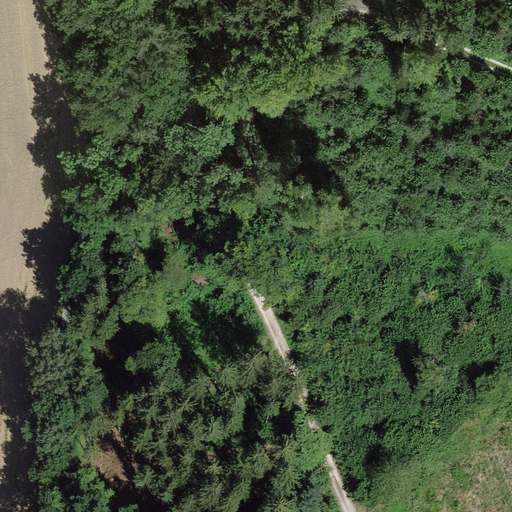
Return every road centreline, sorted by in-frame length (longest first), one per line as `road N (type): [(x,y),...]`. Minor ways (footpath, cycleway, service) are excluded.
road 1 (track): [(115,116),(184,110),(213,143),(235,242),(348,511)]
road 2 (track): [(42,511),(115,116)]
road 3 (track): [(184,110),(223,46),(349,15),(511,74)]
